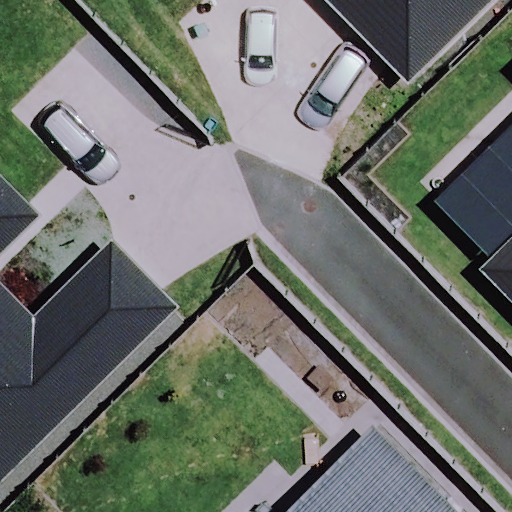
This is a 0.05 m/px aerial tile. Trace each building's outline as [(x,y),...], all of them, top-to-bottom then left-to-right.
[(346,0),(412,67),(480,0),(346,0)] [(511,228),(511,124),(441,195),(493,247),(511,228)] [(0,243),(43,202),(0,158),(0,472),(179,296),(119,235),(41,311),(0,270),(0,243)] [(511,238),(491,259),(511,280),(511,238)] [(474,511),(382,419),(286,511),(474,511)]
